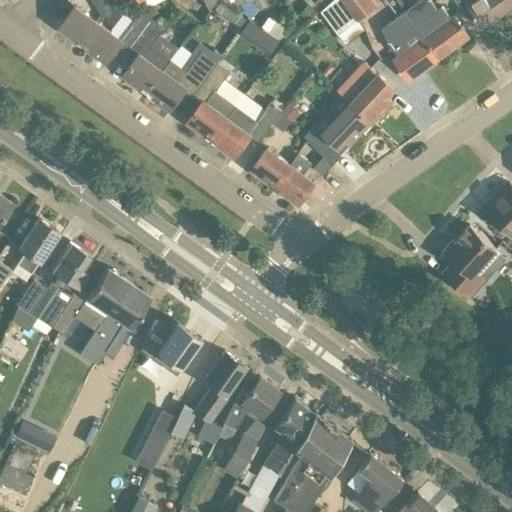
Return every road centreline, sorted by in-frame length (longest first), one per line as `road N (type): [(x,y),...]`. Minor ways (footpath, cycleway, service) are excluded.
road 1 (residential): [(304,245),(0,19)]
road 2 (tertiary): [(511,493),(251,302)]
road 3 (tertiary): [(251,302),(0,125)]
road 4 (residential): [(304,245),(511,96)]
